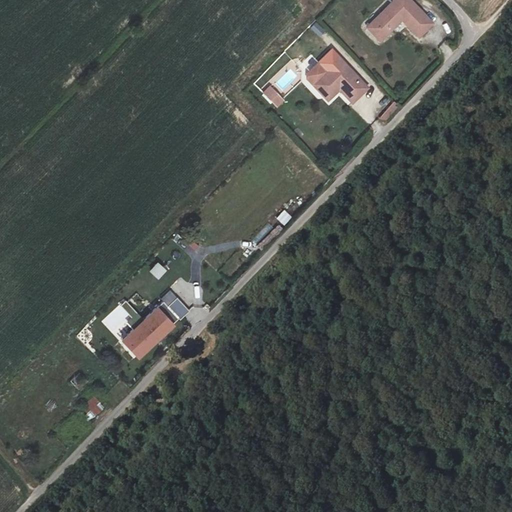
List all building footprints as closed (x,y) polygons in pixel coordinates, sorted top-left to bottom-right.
[(433,21),(411,0),(394,0),(369,25),(381,38),(405,14),(410,18),(407,21),(420,34),(433,21)] [(316,22),(310,29),(320,37),(325,31),(316,22)] [(333,89),(337,93),(348,104),(364,89),(337,60),(311,86),(323,98),(333,89)] [(276,109),(284,101),(269,84),(260,92),(276,109)] [(327,103),(337,93),(333,89),(323,98),(327,103)] [(384,122),(399,107),(394,102),(379,117),(384,122)] [(284,210),(276,219),(284,226),(292,217),(284,210)] [(157,263),(149,272),(159,281),(167,271),(157,263)] [(173,285),(152,300),(121,328),(137,345),(129,353),(135,358),(171,322),(160,310),(182,294),(173,285)] [(113,318),(121,328),(152,300),(144,291),(113,318)] [(87,381),(79,371),(69,380),(77,389),(87,381)] [(103,406),(93,394),(80,405),(89,418),(103,406)]
